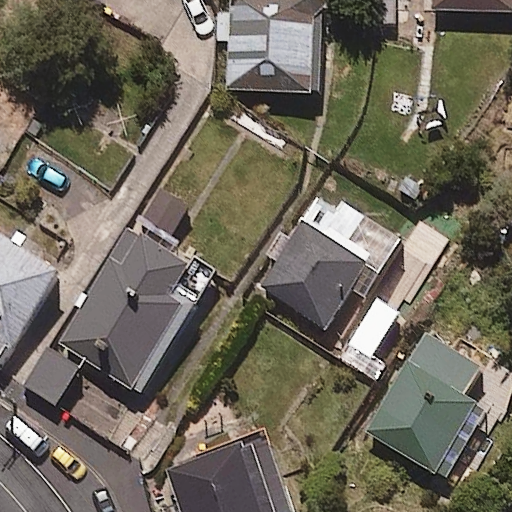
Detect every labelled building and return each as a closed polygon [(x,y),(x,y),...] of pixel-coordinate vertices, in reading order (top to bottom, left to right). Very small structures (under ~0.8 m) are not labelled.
[(325,94),(329,0),(221,0),(220,39),(234,39),(232,89),(325,94)] [(398,0),(370,0),(371,24),(400,23),(398,0)] [(511,0),(439,0),(439,9),(511,11),(511,0)] [(407,240),(326,189),(265,286),(334,329),(359,289),(371,297),(407,240)] [(198,266),(140,227),(34,387),(61,404),(87,365),(139,400),(204,302),(184,289),(198,266)] [(67,272),(0,228),(0,365),(5,369),(67,272)] [(489,369),(432,333),(370,432),(446,480),(492,406),(473,394),(489,369)] [(172,469),(183,502),(163,508),(164,511),(300,511),(274,435),(172,469)]
